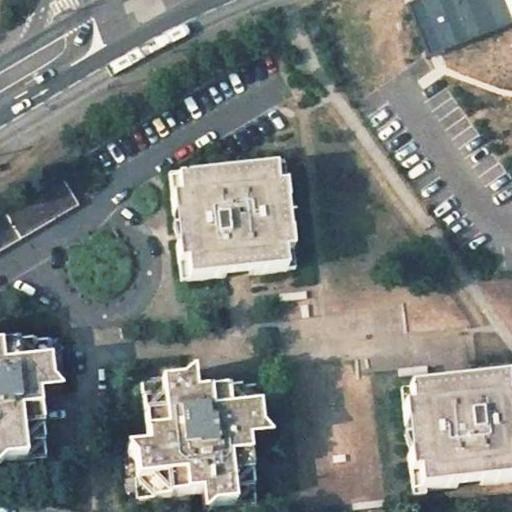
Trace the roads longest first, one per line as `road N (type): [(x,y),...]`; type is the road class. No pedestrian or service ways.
road 1 (unknown): [(455,325),(99,357),(82,341),(51,245),(0,275)]
road 2 (secondary): [(0,119),(223,0)]
road 3 (secondary): [(110,0),(0,64)]
